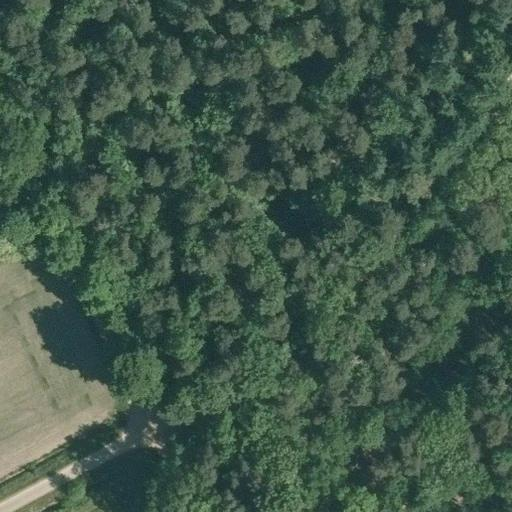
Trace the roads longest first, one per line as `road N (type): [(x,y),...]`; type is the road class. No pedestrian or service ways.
road 1 (track): [(163,421),(254,363),(320,307),(511,85)]
road 2 (track): [(0,140),(126,355)]
road 3 (unclassified): [(0,507),(163,421)]
